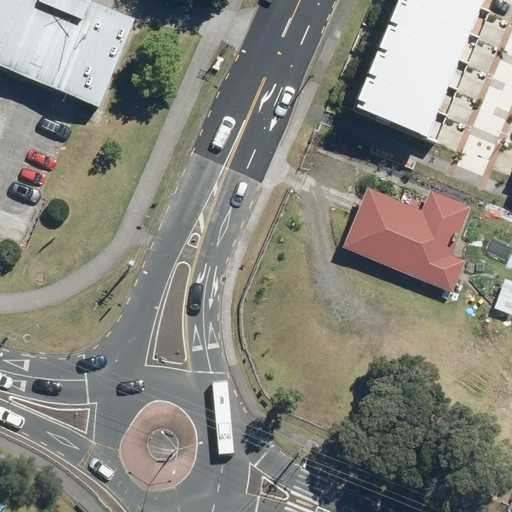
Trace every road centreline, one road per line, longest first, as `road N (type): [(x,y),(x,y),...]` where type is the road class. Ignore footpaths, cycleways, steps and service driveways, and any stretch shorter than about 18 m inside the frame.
road 1 (secondary): [(228,163),(203,315),(220,408)]
road 2 (secondary): [(141,383),(166,247),(228,163)]
road 3 (secondary): [(228,163),(300,0)]
road 4 (secondary): [(229,427),(339,511)]
road 5 (secondary): [(104,469),(0,410)]
